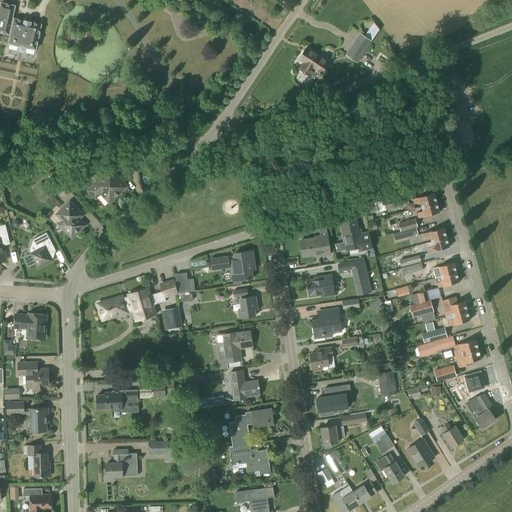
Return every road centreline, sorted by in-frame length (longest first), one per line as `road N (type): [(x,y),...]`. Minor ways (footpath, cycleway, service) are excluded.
road 1 (unclassified): [(213,132),(233,133),(511,25)]
road 2 (residential): [(313,511),(271,225)]
road 3 (residential): [(511,406),(449,194),(431,174)]
road 4 (residential): [(65,295),(91,247),(213,132)]
road 5 (residential): [(65,295),(271,225)]
road 6 (residential): [(72,511),(65,295)]
road 7 (track): [(201,145),(0,166)]
road 8 (residential): [(271,225),(431,174)]
road 9 (unclassified): [(213,132),(303,0)]
